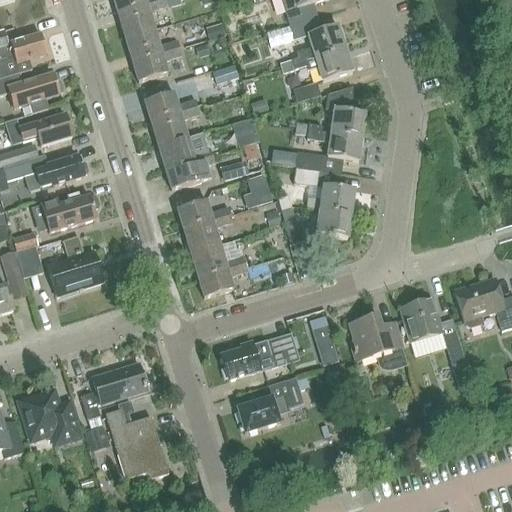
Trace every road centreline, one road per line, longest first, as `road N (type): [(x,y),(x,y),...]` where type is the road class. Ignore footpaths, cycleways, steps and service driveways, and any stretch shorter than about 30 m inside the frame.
road 1 (residential): [(178,341),(381,281),(397,259),(411,132),(374,0)]
road 2 (residential): [(166,320),(69,0)]
road 3 (residential): [(227,511),(178,341)]
road 4 (residential): [(0,365),(166,320)]
